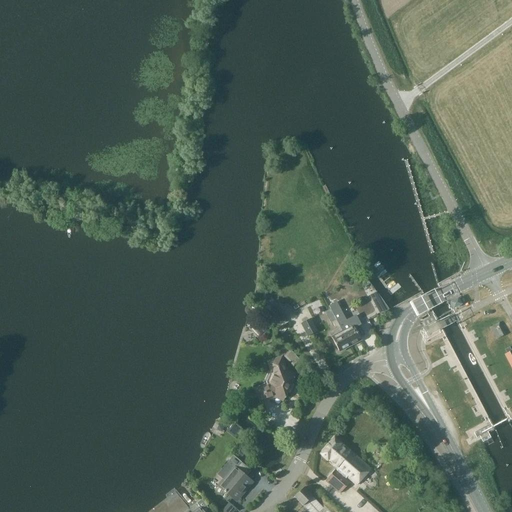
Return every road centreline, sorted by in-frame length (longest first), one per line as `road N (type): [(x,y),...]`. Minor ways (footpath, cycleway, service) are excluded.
road 1 (unclassified): [(487,271),(397,105),(356,0)]
road 2 (unclassified): [(254,511),(289,478),(343,379),(398,357)]
road 3 (secondary): [(484,511),(398,357)]
road 4 (secondary): [(398,357),(396,338),(409,312),(487,271)]
